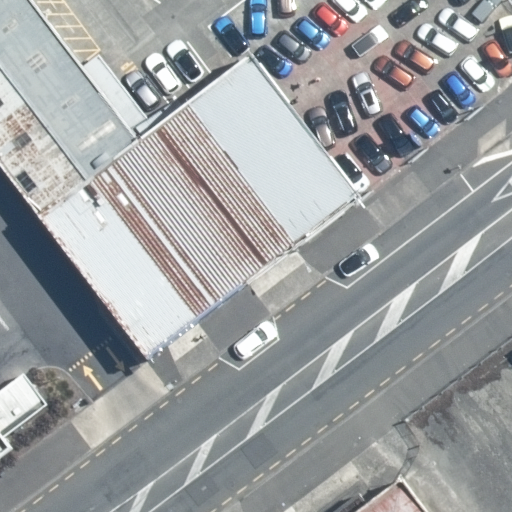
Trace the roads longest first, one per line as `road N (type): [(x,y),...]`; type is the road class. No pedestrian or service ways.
road 1 (secondary): [(66,511),(511,188)]
road 2 (secondary): [(511,265),(185,511)]
